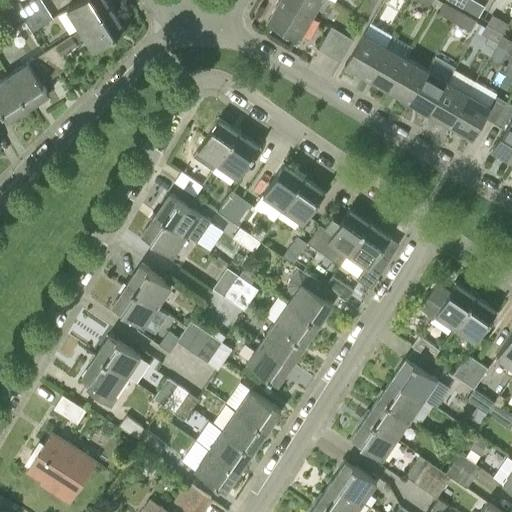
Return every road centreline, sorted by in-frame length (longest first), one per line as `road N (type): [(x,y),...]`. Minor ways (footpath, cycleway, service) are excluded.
road 1 (residential): [(0,416),(186,93),(201,80),(220,81),(429,224)]
road 2 (residential): [(511,209),(220,30)]
road 3 (residential): [(429,224),(249,511)]
road 4 (residential): [(179,21),(0,199)]
